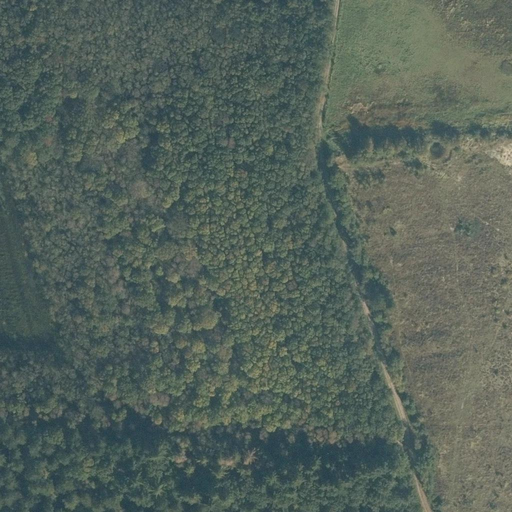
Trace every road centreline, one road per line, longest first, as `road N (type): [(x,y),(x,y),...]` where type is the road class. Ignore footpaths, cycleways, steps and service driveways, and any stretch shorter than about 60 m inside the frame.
road 1 (unknown): [(336,0),(315,132),(318,160),(428,505)]
road 2 (unknown): [(407,443),(74,415)]
